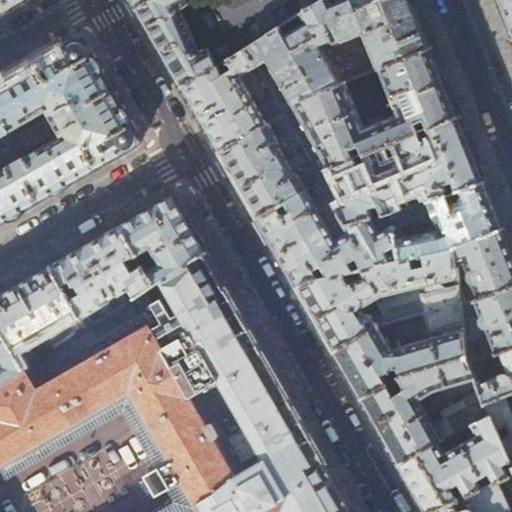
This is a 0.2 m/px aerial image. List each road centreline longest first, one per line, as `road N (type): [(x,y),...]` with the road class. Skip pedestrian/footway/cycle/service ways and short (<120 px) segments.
road 1 (residential): [(393,511),(185,150)]
road 2 (residential): [(0,257),(185,150)]
road 3 (residential): [(185,150),(98,0)]
road 4 (residential): [(450,0),(511,155)]
